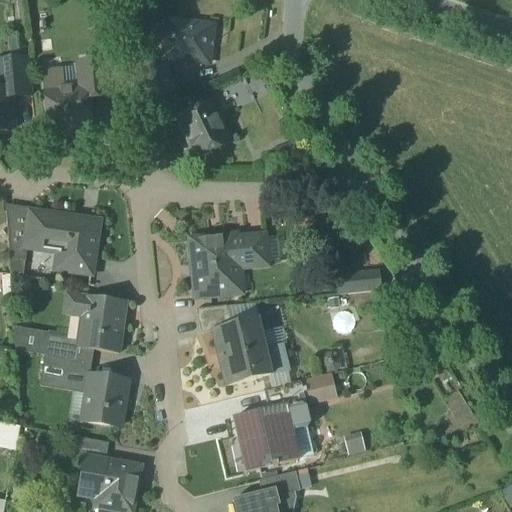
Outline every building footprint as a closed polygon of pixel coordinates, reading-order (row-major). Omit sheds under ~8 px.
[(213,28),(168,22),(163,60),(209,65),(213,28)] [(29,61),(0,63),(0,78),(1,91),(9,90),(10,99),(13,99),(32,97),(29,61)] [(109,62),(90,64),(93,100),(112,98),(109,62)] [(150,71),(140,69),(138,82),(148,83),(150,71)] [(173,73),(150,71),(148,83),(171,86),(173,73)] [(86,88),(46,92),(49,131),(90,127),(86,88)] [(13,99),(10,99),(9,90),(1,91),(0,91),(0,133),(14,132),(11,106),(13,103),(13,99)] [(221,128),(210,105),(177,121),(196,160),(230,144),(222,127),(221,128)] [(98,224),(43,216),(41,226),(29,224),(29,227),(26,246),(28,246),(65,251),(62,272),(91,276),(98,224)] [(29,227),(7,225),(9,260),(25,262),(28,246),(26,246),(29,227)] [(235,238),(191,243),(191,245),(192,245),(194,262),(193,263),(196,299),(236,295),(233,270),(266,267),(263,239),(236,241),(235,238)] [(377,274),(336,278),(338,297),(380,293),(377,274)] [(122,304),(77,298),(75,317),(86,319),(82,350),(119,356),(123,324),(120,323),(122,304)] [(226,308),(196,311),(203,335),(213,333),(213,332),(231,328),(226,308)] [(231,328),(213,332),(213,333),(226,388),(267,379),(261,352),(263,352),(255,322),(231,328)] [(78,343),(48,338),(44,357),(75,362),(78,343)] [(75,362),(44,357),(41,377),(83,384),(86,364),(75,362)] [(330,376),(300,384),(306,407),(336,400),(330,376)] [(127,383),(90,377),(82,423),(120,429),(127,383)] [(300,383),(267,391),(272,410),(284,407),(286,414),(306,409),(306,407),(300,384),(300,383)] [(272,410),(234,420),(247,474),(297,462),(290,434),(307,430),(310,425),(306,409),(286,414),(284,407),(272,410)] [(109,445),(73,439),(69,462),(83,465),(84,458),(105,462),(109,445)] [(105,462),(84,458),(83,465),(79,486),(98,490),(94,509),(108,511),(133,511),(136,494),(135,493),(139,468),(105,462)] [(295,475),(264,482),(267,494),(275,492),(277,498),(293,494),(300,493),(295,475)] [(271,511),(271,510),(279,508),(277,498),(275,492),(267,494),(233,502),(235,511),(271,511)] [(293,494),(277,498),(279,508),(271,510),(271,511),(291,511),(294,501),(293,494)]
